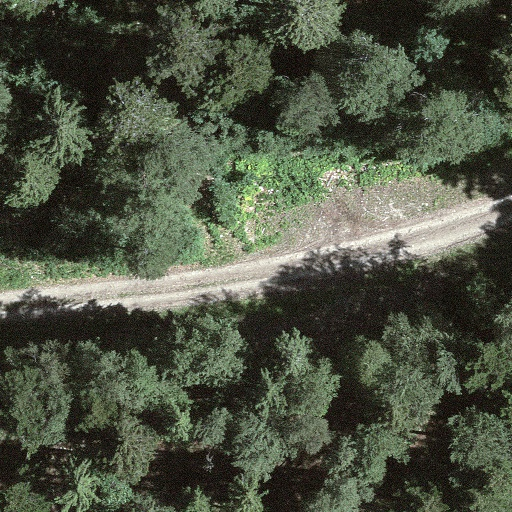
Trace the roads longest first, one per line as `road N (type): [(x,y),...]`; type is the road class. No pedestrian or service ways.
road 1 (track): [(0,305),(234,278),(511,205)]
road 2 (track): [(511,366),(399,480),(354,511)]
